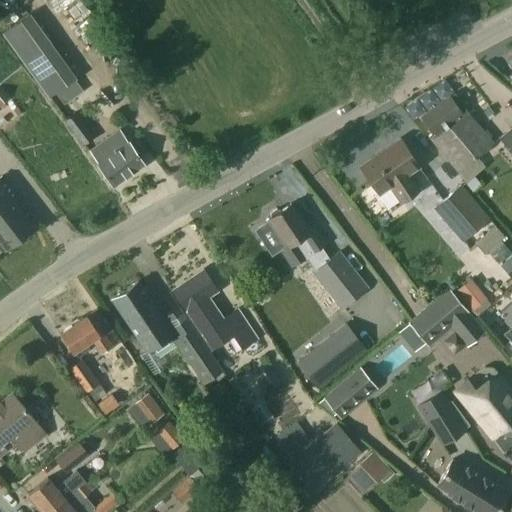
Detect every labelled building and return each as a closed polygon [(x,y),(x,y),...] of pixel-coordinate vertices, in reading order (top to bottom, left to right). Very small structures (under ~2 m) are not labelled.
[(5,31),(50,98),(79,78),(34,12),(5,31)] [(456,172),(457,171),(466,182),(465,182),(472,191),(481,184),(474,175),(485,166),(476,156),(491,143),(465,110),(466,109),(454,94),(419,117),(432,133),(428,136),(456,172)] [(83,144),(92,137),(74,113),(65,120),(83,144)] [(511,126),(498,138),(511,155),(511,126)] [(119,130),(90,151),(99,163),(97,164),(113,186),(145,164),(129,142),(128,143),(119,130)] [(378,193),(389,186),(401,204),(421,190),(409,173),(418,166),(402,143),(377,159),(376,157),(360,167),(378,193)] [(0,240),(6,249),(34,226),(0,182),(0,240)] [(433,208),(462,242),(463,241),(471,251),(477,246),(485,254),(505,236),(460,184),(433,208)] [(313,224),(306,230),(288,205),(268,219),(285,244),(278,248),(291,267),(306,257),(314,270),(312,272),(342,310),(368,288),(339,250),(329,258),(321,247),(327,243),(313,224)] [(511,254),(502,262),(511,275),(511,254)] [(197,329),(198,328),(212,349),(232,335),(246,357),(251,358),(262,351),(262,346),(237,307),(222,317),(208,296),(216,290),(202,270),(171,291),(197,329)] [(472,278),(458,291),(479,313),(492,300),(472,278)] [(147,353),(173,335),(137,282),(111,300),(147,353)] [(482,332),(447,289),(407,322),(427,346),(449,327),(465,347),(482,332)] [(73,354),(91,341),(101,354),(111,347),(94,322),(90,325),(85,317),(60,334),(73,354)] [(362,317),(316,353),(334,378),(380,341),(362,317)] [(222,370),(194,328),(173,340),(203,384),(222,370)] [(105,393),(81,359),(68,368),(86,392),(88,391),(94,401),(105,393)] [(324,394),(341,416),(377,387),(359,365),(324,394)] [(465,384),(453,395),(510,462),(511,459),(511,394),(499,380),(477,399),(465,384)] [(466,431),(440,390),(416,405),(441,446),(466,431)] [(137,400),(152,420),(164,411),(148,391),(137,400)] [(106,414),(120,403),(112,392),(98,403),(106,414)] [(0,453),(16,441),(24,451),(31,445),(44,434),(11,393),(0,402),(0,453)] [(261,431),(251,416),(236,426),(242,435),(236,439),(241,447),(259,435),(258,433),(261,431)] [(307,436),(296,421),(277,435),(288,450),(307,436)] [(313,492),(361,452),(335,422),(287,462),(313,492)] [(166,423),(149,438),(164,456),(182,441),(166,423)] [(66,473),(88,454),(78,443),(56,462),(66,473)] [(362,493),(389,468),(374,451),(346,476),(362,493)] [(472,511),(496,511),(507,494),(463,468),(462,469),(450,462),(435,488),(447,495),(446,497),(472,511)] [(26,495),(39,511),(47,511),(84,482),(75,471),(53,489),(45,479),(26,495)] [(197,486),(189,476),(172,491),(180,500),(197,486)] [(84,482),(47,511),(72,511),(83,502),(80,499),(91,491),(84,482)]
